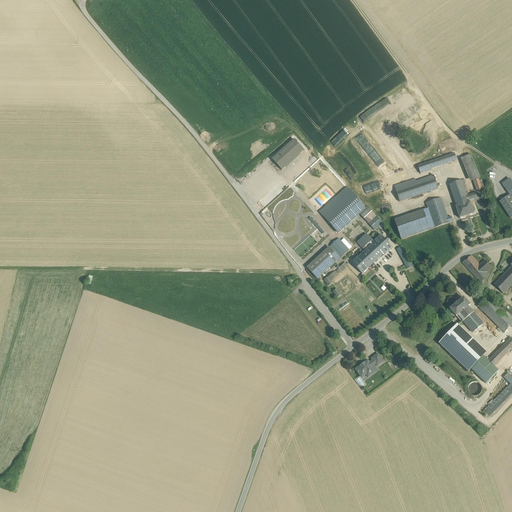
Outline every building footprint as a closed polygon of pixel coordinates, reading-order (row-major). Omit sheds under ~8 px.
[(294,140),(273,161),(283,172),(304,151),(294,140)] [(443,158),(429,163),(431,169),(457,160),(455,154),(443,158)] [(480,178),(471,155),(464,158),(473,181),(480,178)] [(470,182),(473,181),(464,158),(461,159),(470,182)] [(431,169),(429,163),(418,166),(420,174),(432,170),(431,169)] [(325,171),(306,188),(322,206),(341,188),(325,171)] [(415,180),(394,187),(399,202),(438,189),(433,176),(416,182),(415,180)] [(479,179),(473,181),(477,193),(483,191),(482,189),(480,181),(479,179)] [(511,182),(510,179),(502,184),(508,193),(511,190),(511,182)] [(462,181),(449,185),(457,207),(469,203),(469,201),(467,197),(463,185),(462,181)] [(323,210),(320,213),(339,233),(360,214),(367,207),(357,196),(355,198),(346,189),(339,195),(323,210)] [(484,195),(483,191),(477,193),(467,197),(469,201),(481,196),(484,195)] [(511,198),(510,195),(500,202),(511,219),(511,217),(511,198)] [(441,199),(426,204),(435,229),(450,223),(453,222),(451,217),(448,218),(441,199)] [(469,203),(457,207),(456,207),(460,219),(474,214),(470,203),(470,202),(469,203)] [(367,207),(360,214),(368,224),(376,217),(367,207)] [(430,230),(423,211),(395,221),(401,240),(430,230)] [(382,223),(376,217),(368,224),(375,231),(378,228),(382,223)] [(381,236),(374,242),(366,234),(357,243),(365,252),(359,257),(358,257),(352,263),(362,274),(369,268),(368,268),(382,255),(383,256),(392,248),(381,236)] [(339,239),(330,247),(341,258),(349,251),(341,242),(339,239)] [(344,239),(341,242),(349,251),(352,248),(344,239)] [(402,247),(397,250),(405,265),(411,262),(408,257),(407,257),(402,247)] [(329,248),(307,268),(317,280),(339,259),(329,248)] [(480,265),(471,256),(462,263),(482,285),(487,281),(485,279),(489,275),(487,272),(491,268),(485,260),(480,265)] [(511,283),(511,274),(508,270),(493,284),(502,293),(511,283)] [(324,281),(329,287),(333,283),(328,278),(324,281)] [(337,289),(333,292),(337,298),(342,295),(337,289)] [(461,301),(453,307),(454,307),(450,309),(456,317),(458,315),(462,321),(473,312),(468,307),(470,305),(464,298),(461,301)] [(511,321),(505,315),(491,301),(487,298),(478,307),(505,333),(511,325),(511,321)] [(473,312),(462,321),(473,332),(483,324),(474,313),(476,312),(474,311),(473,312)] [(481,353),(455,327),(439,343),(468,372),(471,369),(484,356),(481,353)] [(489,361),(494,366),(495,366),(511,348),(511,339),(511,338),(492,357),(489,361)] [(489,361),(492,357),(484,350),(481,353),(484,356),(489,361)] [(378,354),(372,359),(373,361),(376,364),(377,367),(384,362),(378,354)] [(494,366),(489,361),(484,356),(471,369),(486,384),(499,370),(494,366)] [(368,361),(355,370),(360,376),(365,373),(368,377),(376,371),(372,367),(376,364),(373,361),(369,363),(368,361)] [(482,392),(482,389),(482,386),(480,384),(478,382),(475,382),(472,383),(470,384),(468,386),(468,389),(468,392),(470,394),(472,396),(475,396),(478,396),(480,394),(482,392)] [(511,382),(511,384),(483,412),(488,417),(511,393),(511,382)]
